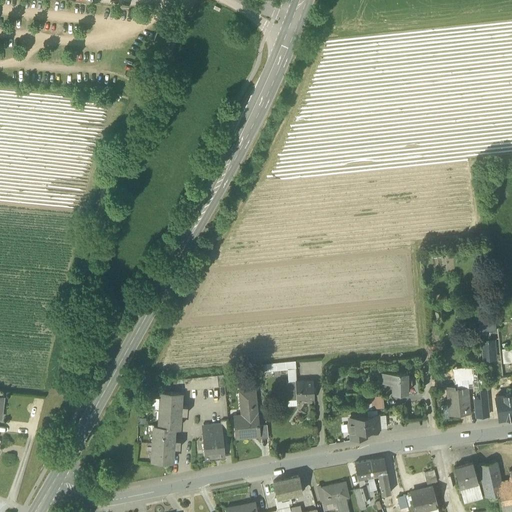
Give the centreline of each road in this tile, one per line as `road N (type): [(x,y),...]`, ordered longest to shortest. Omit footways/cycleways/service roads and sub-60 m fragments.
road 1 (primary): [(290,31),(231,161),(55,479)]
road 2 (tertiary): [(55,479),(89,497),(127,498),(511,429)]
road 3 (unclassified): [(187,0),(111,176),(60,382)]
